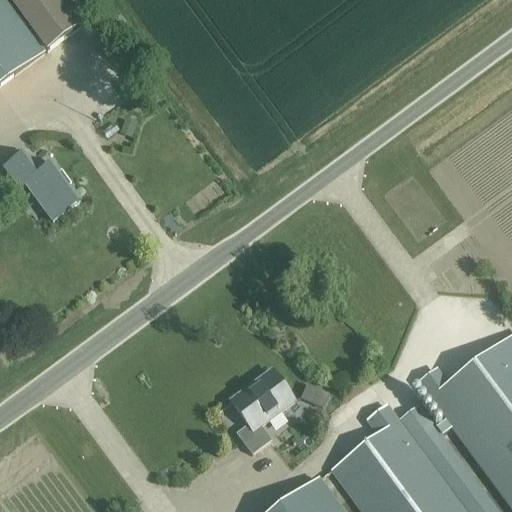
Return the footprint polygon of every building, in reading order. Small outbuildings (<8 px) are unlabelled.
[(0,0),(0,87),(43,56),(1,0),(0,0)] [(6,0),(45,52),(78,28),(57,0),(6,0)] [(66,96),(67,85),(51,83),(50,94),(66,96)] [(23,154),(13,161),(3,168),(19,190),(24,186),(51,223),(79,203),(52,165),(39,175),(23,154)] [(243,373),(250,381),(262,372),(255,363),(243,373)] [(511,511),(511,414),(476,366),(427,402),(415,386),(399,399),(481,511),(511,511)] [(260,429),(293,404),(270,373),(230,404),(247,427),(235,436),(251,458),(270,443),(260,429)] [(331,473),(359,511),(462,511),(386,408),(366,423),(378,438),(331,473)] [(339,511),(318,482),(277,511),(339,511)]
